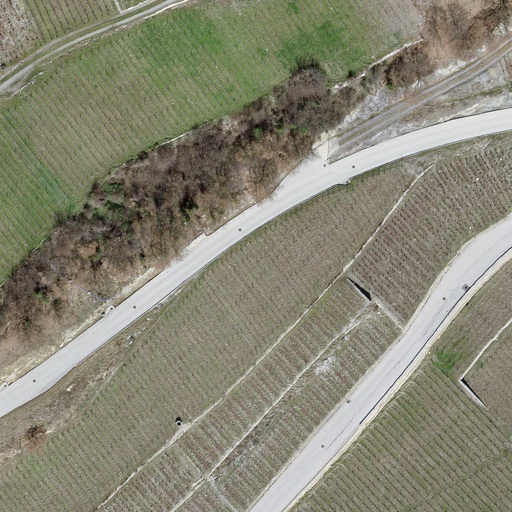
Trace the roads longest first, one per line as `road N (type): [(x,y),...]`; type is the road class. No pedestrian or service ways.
road 1 (unclassified): [(0,406),(42,386),(208,251),(323,180),(401,148),(511,118)]
road 2 (unclassified): [(276,511),(452,295),(511,237)]
road 3 (track): [(0,79),(165,0)]
